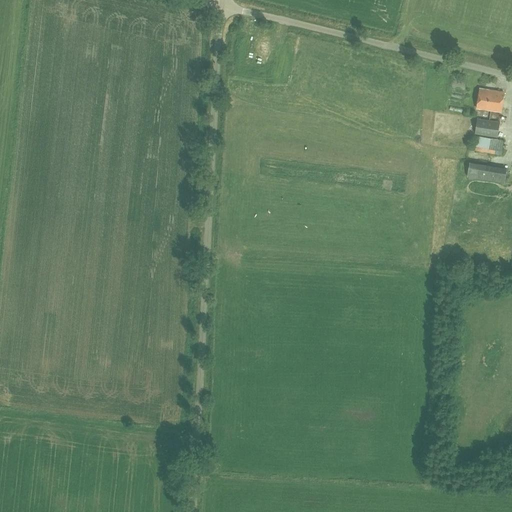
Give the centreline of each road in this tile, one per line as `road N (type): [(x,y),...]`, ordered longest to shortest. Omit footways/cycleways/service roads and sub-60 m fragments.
road 1 (unclassified): [(193,511),(220,5)]
road 2 (unclassified): [(511,75),(220,5)]
